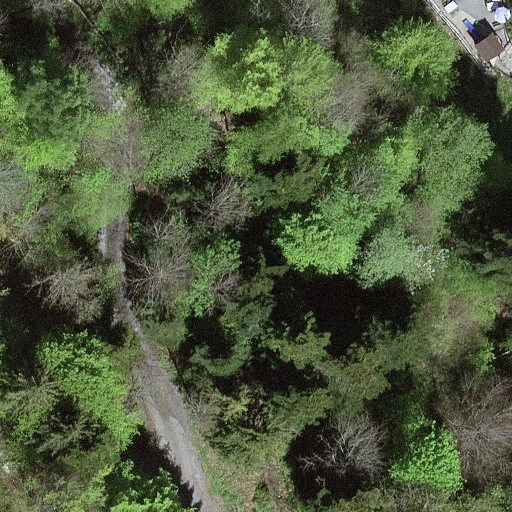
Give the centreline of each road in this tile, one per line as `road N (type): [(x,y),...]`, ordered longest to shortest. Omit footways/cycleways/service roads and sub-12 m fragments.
road 1 (track): [(183,492),(122,245),(101,99),(36,0)]
road 2 (unclassified): [(198,511),(35,333),(0,310)]
